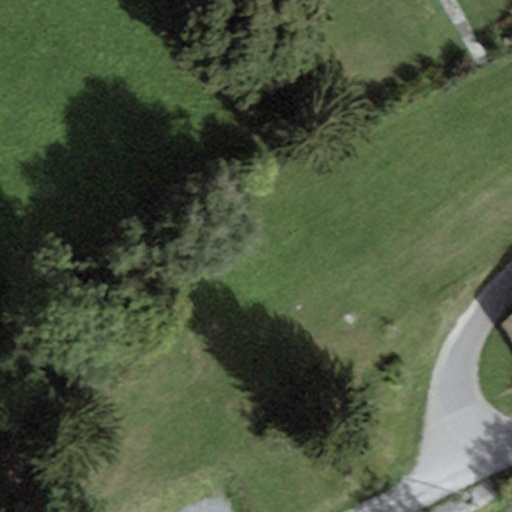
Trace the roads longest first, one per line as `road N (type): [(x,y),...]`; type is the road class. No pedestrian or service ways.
road 1 (residential): [(481,468),(461,435),(455,381),(481,316),(511,282)]
road 2 (track): [(14,511),(25,484),(26,441),(0,400)]
